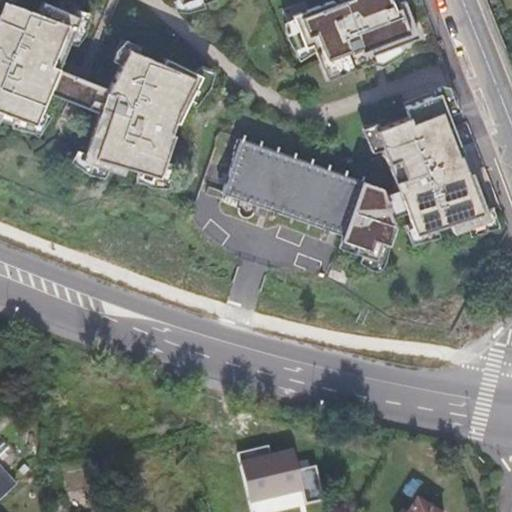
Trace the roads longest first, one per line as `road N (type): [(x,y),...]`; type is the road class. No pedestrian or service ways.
road 1 (secondary): [(511,394),(230,335),(0,250)]
road 2 (secondary): [(134,337),(307,393),(511,434)]
road 3 (secondary): [(134,337),(174,335),(311,374),(511,413)]
road 4 (secondary): [(0,288),(134,337)]
road 5 (tertiary): [(511,127),(460,0)]
